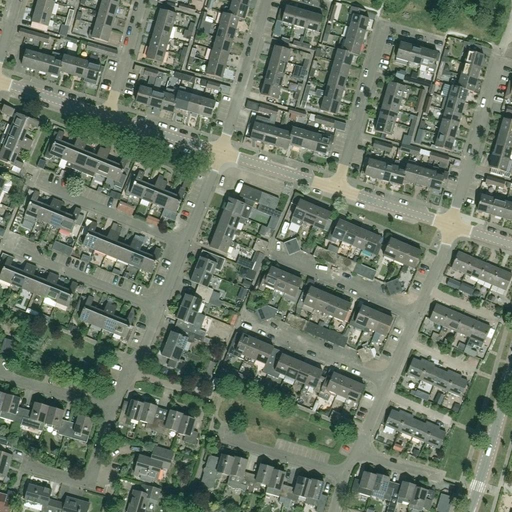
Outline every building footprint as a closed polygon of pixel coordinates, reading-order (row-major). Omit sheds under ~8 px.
[(55,2),(46,0),(38,0),(35,10),(51,15),(55,2)] [(99,13),(115,18),(118,6),(102,1),(99,13)] [(223,13),(228,14),(228,15),(239,18),(244,20),(247,7),(232,3),(230,9),(225,7),(223,13)] [(327,21),(328,21),(333,23),(337,6),(332,5),(327,21)] [(293,26),(298,10),(286,6),(281,22),(293,26)] [(349,27),(365,32),(369,19),(363,18),(365,11),(351,7),(349,15),(352,16),(349,27)] [(51,15),(35,10),(32,23),(47,27),(51,15)] [(157,22),(173,27),(176,15),(161,10),(157,22)] [(306,29),(310,13),(298,10),(293,26),(306,29)] [(95,26),(111,30),(115,18),(99,13),(95,26)] [(220,26),(235,30),(239,18),(228,15),(228,14),(223,13),(220,26)] [(310,13),(306,29),(317,33),(322,17),(310,13)] [(153,34),(169,39),(173,27),(157,22),(153,34)] [(205,34),(207,30),(202,29),(203,26),(199,24),(197,32),(201,34),(201,33),(205,34)] [(111,30),(95,26),(94,32),(90,30),(88,37),(92,38),(92,39),(107,43),(111,30)] [(235,30),(220,26),(216,38),(232,42),(235,30)] [(365,32),(349,27),(346,39),(362,44),(365,32)] [(31,32),(30,39),(42,42),(44,35),(31,32)] [(150,46),(165,51),(169,39),(153,34),(150,46)] [(232,42),(216,38),(213,50),(228,55),(232,42)] [(353,55),(358,56),(362,44),(346,39),(342,51),(342,52),(353,55)] [(400,43),(395,59),(408,62),(412,47),(400,43)] [(92,51),(104,55),(106,48),(94,45),(92,51)] [(165,51),(150,46),(146,59),(162,64),(165,51)] [(271,59),(287,63),(290,51),(274,47),(271,59)] [(420,66),(425,50),(412,47),(408,62),(420,66)] [(198,59),(199,59),(201,54),(196,53),(197,50),(192,48),(190,57),(198,59)] [(209,62),(225,67),(228,55),(213,50),(209,62)] [(334,63),(350,67),(353,55),(342,52),(342,51),(337,50),(334,63)] [(425,50),(420,66),(426,67),(425,72),(434,74),(437,65),(434,64),(435,61),(437,53),(425,50)] [(34,70),(39,54),(27,51),(22,66),(34,70)] [(464,64),(480,68),(483,56),(467,51),(464,64)] [(47,74),(51,58),(39,54),(34,70),(47,74)] [(96,82),(101,66),(95,65),(98,57),(91,55),(89,63),(84,78),(96,82)] [(60,72),(72,75),(76,59),(64,56),(62,61),(63,61),(60,72)] [(193,62),(197,64),(198,59),(190,57),(188,64),(192,66),(193,62)] [(51,58),(47,74),(59,77),(60,72),(63,61),(62,61),(51,58)] [(76,59),(72,75),(84,78),(89,63),(76,59)] [(287,63),(271,59),(267,71),(283,76),(287,63)] [(225,67),(209,62),(205,75),(221,79),(225,67)] [(350,67),(334,63),(330,75),(346,79),(350,67)] [(460,76),(476,80),(480,68),(464,64),(460,76)] [(157,79),(157,78),(158,72),(159,72),(146,68),(144,75),(157,79)] [(449,78),(449,77),(452,78),(453,74),(443,71),(439,70),(436,78),(441,79),(442,76),(449,78)] [(283,76),(267,71),(264,83),(280,88),(283,76)] [(346,79),(330,75),(327,87),(343,91),(346,79)] [(468,91),(473,93),(476,80),(460,76),(457,88),(468,91)] [(208,81),(206,88),(219,91),(220,85),(208,81)] [(280,88),(264,83),(260,96),(276,100),(280,88)] [(385,95),(401,100),(404,88),(389,83),(385,95)] [(148,107),(153,91),(140,87),(136,103),(148,107)] [(174,108),(175,108),(186,111),(191,96),(184,94),(185,89),(180,87),(178,92),(177,97),(178,97),(174,108)] [(317,90),(315,96),(324,99),(339,103),(343,91),(327,87),(325,93),(317,90)] [(464,103),(468,91),(457,88),(452,87),(448,99),(464,103)] [(175,108),(174,108),(178,97),(177,97),(178,92),(166,89),(165,94),(161,110),(173,114),(175,108)] [(425,91),(421,90),(417,104),(421,105),(423,97),(425,91)] [(153,91),(148,107),(161,110),(165,94),(153,91)] [(210,96),(204,95),(203,100),(199,115),(210,118),(215,103),(209,101),(210,96)] [(401,100),(385,95),(382,108),(397,112),(401,100)] [(191,96),(186,111),(199,115),(203,100),(191,96)] [(433,107),(435,102),(431,101),(432,98),(428,97),(425,105),(430,107),(430,106),(433,107)] [(464,103),(448,99),(444,98),(441,110),(445,111),(461,115),(464,103)] [(336,116),(339,103),(324,99),(320,111),(336,116)] [(246,103),(244,109),(256,113),(258,106),(246,103)] [(271,115),(273,108),(260,104),(258,111),(271,115)] [(15,110),(4,105),(1,113),(12,118),(15,110)] [(273,108),(271,115),(277,117),(278,112),(279,113),(280,110),(278,110),(273,108)] [(378,120),(394,124),(397,112),(382,108),(378,120)] [(457,127),(461,115),(445,111),(442,123),(457,127)] [(12,126),(27,132),(29,125),(38,128),(40,123),(17,114),(12,126)] [(322,117),(320,124),(333,128),(335,121),(322,117),(322,118),(322,117)] [(500,131),(511,134),(511,118),(509,118),(508,120),(503,119),(500,131)] [(394,124),(378,120),(375,132),(391,136),(394,124)] [(427,130),(428,126),(424,126),(425,122),(421,121),(418,130),(419,130),(423,131),(423,129),(427,130)] [(273,129),(274,125),(268,123),(267,127),(263,143),(275,146),(279,131),(273,129)] [(438,135),(454,140),(457,127),(442,123),(438,135)] [(263,143),(267,127),(255,124),(250,139),(263,143)] [(7,137),(31,147),(33,142),(24,138),(27,132),(12,126),(7,137)] [(305,132),(293,129),(291,134),(292,134),(289,144),(301,148),(305,132)] [(61,159),(67,145),(61,142),(64,133),(59,131),(56,139),(52,137),(44,158),(49,160),(54,156),(61,159)] [(279,131),(275,146),(288,150),(289,144),(292,134),(291,134),(279,131)] [(318,131),(317,136),(313,151),(325,154),(326,151),(329,152),(334,137),(330,136),(329,139),(323,137),(324,133),(318,131)] [(511,134),(500,131),(496,143),(511,147),(511,134)] [(305,132),(301,148),(313,151),(317,136),(305,132)] [(454,140),(438,135),(435,147),(450,152),(454,140)] [(29,151),(31,147),(7,137),(3,148),(17,154),(21,156),(24,149),(29,151)] [(71,169),(82,140),(77,139),(74,147),(67,145),(61,159),(67,162),(65,167),(71,169)] [(82,173),(90,154),(83,151),(87,142),(82,140),(71,169),(82,173)] [(375,141),(374,142),(373,147),(385,151),(387,144),(375,141)] [(511,148),(511,147),(496,143),(493,155),(509,160),(511,148)] [(402,144),(400,148),(400,151),(410,154),(412,147),(402,144)] [(419,157),(421,149),(413,147),(412,147),(410,154),(411,154),(410,154),(419,157)] [(17,154),(3,148),(0,154),(0,160),(21,170),(24,165),(15,161),(17,154)] [(95,173),(105,150),(100,148),(97,157),(90,154),(82,173),(93,178),(95,173)] [(105,150),(95,173),(107,178),(113,163),(106,161),(110,152),(105,150)] [(437,154),(435,160),(447,164),(449,158),(437,154)] [(509,160),(493,155),(489,168),(505,173),(509,160)] [(113,163),(107,178),(114,181),(115,186),(121,189),(126,176),(122,174),(128,159),(123,157),(119,166),(113,163)] [(377,179),(381,164),(369,160),(364,176),(377,179)] [(393,167),(389,183),(401,186),(403,181),(405,170),(397,168),(399,162),(395,161),(393,167)] [(415,185),(419,169),(413,167),(415,163),(408,161),(405,170),(403,181),(415,185)] [(389,183),(393,167),(381,164),(377,179),(389,183)] [(439,192),(440,188),(443,189),(447,174),(444,173),(443,176),(436,174),(438,169),(433,168),(431,173),(427,188),(439,192)] [(419,169),(415,185),(427,188),(431,173),(419,169)] [(128,197),(130,195),(141,200),(147,185),(141,182),(144,173),(139,171),(137,176),(133,175),(125,193),(125,196),(128,197)] [(476,176),(474,183),(484,185),(485,178),(476,176)] [(12,183),(11,182),(0,177),(0,190),(2,192),(7,194),(12,183)] [(485,183),(498,186),(500,180),(487,177),(485,183)] [(153,204),(162,181),(158,179),(154,188),(147,185),(141,200),(153,204)] [(162,181),(153,204),(164,209),(170,194),(164,191),(167,183),(162,181)] [(245,199),(250,188),(244,185),(239,197),(245,199)] [(170,194),(164,209),(176,214),(186,190),(180,188),(177,197),(170,194)] [(251,201),(256,190),(250,188),(245,199),(251,201)] [(258,204),(262,193),(256,190),(251,201),(258,204)] [(23,206),(28,208),(23,219),(35,224),(37,220),(43,205),(36,202),(40,193),(35,191),(31,201),(26,198),(23,206)] [(264,206),(268,195),(262,193),(258,204),(259,204),(264,206)] [(269,208),(274,197),(268,195),(264,206),(269,208)] [(490,215),(494,199),(481,196),(477,212),(490,215)] [(274,197),(269,208),(274,210),(275,210),(279,199),(274,197)] [(48,224),(58,201),(53,199),(50,208),(43,205),(37,220),(48,224)] [(224,211),(245,219),(248,220),(252,208),(229,199),(224,211)] [(502,219),(506,203),(494,199),(490,215),(502,219)] [(291,222),(302,227),(304,222),(311,204),(301,200),(291,222)] [(60,229),(66,214),(59,211),(63,203),(58,201),(48,224),(60,229)] [(511,204),(506,203),(502,219),(511,221),(511,204)] [(269,208),(264,206),(259,204),(257,211),(272,217),(274,210),(269,208)] [(304,222),(314,226),(321,209),(311,204),(304,222)] [(66,214),(60,229),(71,234),(81,210),(76,208),(72,217),(66,214)] [(318,228),(324,231),(331,213),(321,209),(314,226),(312,229),(316,231),(318,228)] [(219,223),(236,230),(239,223),(243,224),(245,219),(224,211),(219,223)] [(159,221),(148,216),(145,222),(157,227),(159,221)] [(335,243),(337,239),(343,241),(350,225),(340,220),(336,230),(332,228),(327,240),(335,243)] [(94,251),(100,236),(94,233),(97,224),(92,222),(83,246),(94,251)] [(241,231),(236,230),(219,223),(214,235),(231,242),(234,235),(239,237),(241,231)] [(353,246),(360,229),(350,225),(343,241),(341,246),(345,248),(347,243),(353,246)] [(262,226),(259,234),(264,236),(267,228),(262,226)] [(360,229),(353,246),(363,250),(370,233),(360,229)] [(106,255),(115,232),(111,230),(107,239),(100,236),(94,251),(106,255)] [(117,260),(123,245),(116,242),(120,234),(115,232),(106,255),(117,260)] [(374,254),(378,256),(383,245),(378,243),(381,238),(370,233),(363,250),(373,254),(374,254)] [(237,244),(231,242),(214,235),(210,248),(226,254),(229,247),(235,249),(237,244)] [(290,241),(291,241),(295,253),(301,250),(296,238),(290,241)] [(129,264),(138,241),(133,239),(130,248),(123,245),(117,260),(129,264)] [(395,260),(402,243),(392,239),(384,256),(395,260)] [(138,241),(129,264),(140,269),(146,254),(139,252),(143,243),(138,241)] [(291,241),(290,241),(284,243),(289,255),(295,253),(291,241)] [(52,249),(64,254),(67,247),(73,249),(67,246),(55,242),(52,249)] [(264,255),(267,247),(255,243),(253,250),(264,255)] [(402,243),(395,260),(404,264),(401,272),(412,247),(402,243)] [(324,260),(328,251),(317,246),(313,256),(324,260)] [(405,274),(409,266),(414,269),(422,252),(412,247),(401,272),(405,274)] [(146,254),(140,269),(152,274),(161,250),(156,248),(153,257),(146,254)] [(333,264),(338,255),(328,251),(324,260),(333,264)] [(466,274),(473,258),(459,253),(453,268),(466,274)] [(195,270),(212,276),(215,269),(220,271),(225,260),(211,254),(208,261),(200,257),(195,270)] [(344,268),(347,259),(338,255),(333,264),(343,269),(344,268)] [(0,271),(2,273),(0,277),(0,280),(11,284),(17,270),(10,267),(14,258),(9,256),(5,265),(0,262),(0,271)] [(236,264),(251,270),(254,263),(239,257),(236,264)] [(479,280),(486,264),(473,258),(466,274),(479,280)] [(347,259),(344,268),(343,269),(353,273),(358,263),(347,259)] [(358,263),(353,273),(363,277),(367,267),(358,263)] [(32,266),(27,264),(23,272),(17,270),(11,284),(22,289),(32,266)] [(486,264),(479,280),(492,285),(499,270),(486,264)] [(36,267),(32,266),(22,289),(34,294),(39,279),(33,276),(36,267)] [(373,281),(377,271),(367,267),(363,277),(373,281)] [(272,297),(283,272),(272,268),(268,278),(264,276),(259,290),(263,292),(266,285),(274,289),(271,296),(272,297)] [(196,292),(210,297),(212,293),(213,290),(208,288),(212,276),(195,270),(190,282),(199,285),(196,292)] [(511,275),(499,270),(492,285),(506,291),(511,277),(511,275)] [(285,293),(293,276),(283,272),(272,297),(276,298),(277,296),(282,298),(284,293),(285,293)] [(45,298),(54,275),(50,273),(46,282),(39,279),(34,294),(45,298)] [(56,303),(62,288),(56,286),(59,277),(54,275),(45,298),(56,303)] [(303,281),(293,276),(285,293),(284,297),(298,303),(303,292),(299,290),(303,281)] [(461,283),(449,278),(447,285),(458,290),(461,283)] [(392,281),(393,283),(397,293),(402,291),(397,279),(392,281)] [(386,284),(391,296),(397,293),(393,283),(392,281),(386,284)] [(62,288),(56,303),(68,308),(78,284),(73,282),(69,291),(62,288)] [(314,309),(322,291),(312,287),(308,295),(303,293),(298,306),(303,308),(305,305),(314,309)] [(236,300),(242,303),(247,292),(241,289),(236,300)] [(324,313),(331,296),(322,291),(314,309),(324,313)] [(208,304),(210,297),(196,292),(194,298),(185,295),(180,307),(198,314),(203,302),(208,304)] [(91,325),(97,310),(90,307),(94,298),(89,296),(88,298),(83,310),(79,320),(91,325)] [(331,296),(324,313),(334,317),(342,300),(331,296)] [(210,297),(208,304),(214,306),(217,300),(210,297)] [(333,321),(341,325),(343,321),(345,322),(352,305),(342,300),(334,317),(333,321)] [(102,329),(112,306),(107,304),(103,313),(97,310),(91,325),(102,329)] [(444,326),(450,310),(437,304),(431,321),(444,326)] [(112,306),(102,329),(114,334),(120,319),(113,316),(117,308),(112,306)] [(262,308),(267,320),(272,318),(273,318),(277,310),(267,306),(262,308)] [(359,328),(360,326),(360,325),(366,327),(373,310),(363,306),(358,318),(352,316),(349,323),(359,328)] [(198,314),(180,307),(176,319),(184,322),(182,329),(204,338),(206,333),(200,330),(203,323),(195,320),(198,314)] [(255,311),(260,323),(267,320),(262,308),(255,311)] [(368,333),(370,329),(375,332),(376,332),(383,315),(373,310),(366,327),(366,328),(364,331),(368,333)] [(446,333),(448,328),(457,332),(464,316),(450,310),(444,326),(442,331),(446,333)] [(121,342),(127,344),(134,327),(131,326),(135,315),(130,313),(126,322),(120,319),(114,334),(121,337),(121,342)] [(289,313),(284,323),(295,327),(299,318),(289,313)] [(378,338),(380,334),(386,336),(393,319),(383,315),(376,332),(375,332),(373,336),(378,338)] [(467,344),(477,321),(464,316),(457,332),(470,337),(467,344)] [(305,331),(309,322),(299,318),(295,327),(305,331)] [(473,339),(484,343),(491,327),(477,321),(467,344),(470,345),(473,339)] [(315,336),(319,326),(309,322),(305,331),(315,336)] [(319,326),(315,336),(325,340),(329,330),(319,326)] [(166,344),(183,351),(187,342),(192,344),(194,339),(202,342),(204,338),(182,329),(179,335),(171,332),(166,344)] [(329,330),(325,340),(335,344),(339,335),(329,330)] [(244,361),(253,340),(243,335),(240,342),(234,340),(228,354),(244,361)] [(339,335),(335,344),(344,348),(348,339),(339,335)] [(0,353),(12,357),(16,342),(4,339),(0,353)] [(256,361),(263,345),(263,344),(253,340),(244,361),(243,363),(253,367),(255,360),(256,361)] [(183,351),(166,344),(161,356),(170,360),(167,366),(181,371),(185,362),(180,360),(183,351)] [(268,375),(274,360),(269,358),(274,348),(263,344),(263,345),(256,361),(265,365),(262,372),(268,375)] [(467,354),(469,355),(471,350),(472,348),(467,345),(464,353),(467,354)] [(363,348),(364,349),(368,360),(374,358),(369,346),(363,348)] [(387,358),(390,349),(384,347),(381,356),(387,358)] [(357,351),(362,363),(368,360),(364,349),(363,348),(357,351)] [(274,360),(268,375),(277,379),(280,374),(285,376),(293,359),(282,355),(279,362),(274,360)] [(421,380),(429,362),(423,359),(422,362),(415,358),(408,375),(421,380)] [(207,359),(203,369),(201,373),(204,374),(210,377),(216,363),(207,359)] [(293,359),(285,376),(295,381),(303,364),(293,359)] [(429,362),(421,380),(435,386),(441,370),(435,367),(436,365),(429,362)] [(303,364),(295,381),(305,385),(312,368),(303,364)] [(307,392),(309,387),(314,389),(313,391),(319,394),(326,378),(321,376),(323,372),(312,368),(305,385),(303,390),(307,392)] [(231,370),(229,375),(236,379),(239,373),(231,370)] [(441,370),(435,386),(448,392),(455,373),(449,371),(448,373),(441,370)] [(319,394),(324,396),(329,398),(331,393),(337,395),(344,378),(334,374),(334,373),(329,371),(326,378),(319,394)] [(243,382),(246,376),(239,373),(236,379),(243,382)] [(455,373),(448,392),(461,398),(468,381),(461,378),(462,376),(455,373)] [(344,378),(337,395),(346,399),(344,403),(345,404),(354,382),(344,378)] [(351,401),(357,404),(364,387),(354,382),(345,404),(349,405),(351,401)] [(282,392),(279,397),(287,400),(289,395),(288,394),(290,391),(285,389),(283,392),(282,392)] [(6,395),(0,415),(0,417),(14,422),(21,424),(25,411),(18,409),(21,399),(6,395)] [(294,403),(296,398),(289,395),(287,400),(294,403)] [(140,421),(144,404),(133,401),(129,412),(122,410),(119,422),(130,426),(132,420),(140,422),(140,421)] [(25,411),(21,424),(29,426),(30,420),(45,424),(50,407),(35,403),(32,413),(25,411)] [(144,404),(140,421),(148,423),(146,429),(157,432),(161,420),(154,418),(158,407),(144,403),(144,404)] [(53,430),(58,431),(57,434),(65,437),(69,423),(62,421),(64,412),(50,407),(45,424),(54,427),(53,430)] [(400,431),(407,413),(402,411),(401,413),(393,410),(386,426),(400,431)] [(178,432),(184,416),(184,415),(171,411),(168,422),(161,420),(157,432),(169,436),(171,429),(178,432)] [(336,421),(338,415),(340,416),(340,415),(332,412),(329,418),(336,421)] [(407,413),(400,431),(413,437),(420,421),(413,418),(414,416),(407,413)] [(338,415),(336,421),(347,426),(350,420),(340,415),(340,416),(338,415)] [(69,423),(65,437),(87,443),(93,420),(78,416),(76,425),(69,423)] [(184,416),(178,432),(177,433),(186,436),(184,442),(195,445),(199,433),(192,430),(196,420),(184,416)] [(426,443),(434,425),(428,422),(427,424),(420,421),(413,437),(426,443)] [(434,425),(426,443),(440,449),(447,433),(439,430),(440,427),(434,425)] [(0,476),(6,478),(13,455),(5,453),(7,446),(0,443),(0,476)] [(174,452),(162,448),(155,447),(155,448),(152,459),(141,456),(135,474),(142,476),(141,480),(154,483),(155,479),(158,480),(162,467),(169,469),(174,453),(174,452)] [(421,456),(436,463),(440,454),(425,447),(421,456)] [(222,473),(230,476),(235,459),(223,455),(219,466),(217,465),(216,463),(211,462),(209,463),(208,462),(201,486),(210,489),(213,488),(215,479),(218,480),(220,479),(222,473)] [(230,476),(227,486),(233,489),(239,489),(239,488),(245,492),(247,486),(248,486),(251,474),(245,472),(248,461),(236,457),(235,459),(230,476)] [(269,486),(274,470),(274,469),(261,465),(258,476),(251,474),(248,486),(246,491),(253,493),(255,488),(260,490),(262,484),(269,486)] [(286,499),(290,487),(282,485),(286,473),(274,470),(269,486),(267,493),(280,497),(285,498),(286,499)] [(358,494),(358,493),(371,497),(372,493),(371,493),(376,477),(364,473),(361,481),(355,479),(351,492),(358,494)] [(383,499),(387,501),(390,501),(394,489),(387,487),(389,479),(377,475),(376,477),(371,493),(372,493),(384,497),(383,499)] [(290,487),(286,499),(298,502),(300,496),(307,499),(312,481),(300,477),(296,489),(290,487)] [(317,511),(323,511),(328,497),(321,495),(325,483),(313,480),(312,481),(307,499),(305,503),(318,507),(317,511)] [(411,501),(415,488),(416,487),(403,483),(400,491),(394,489),(390,501),(386,511),(394,511),(397,503),(402,505),(402,502),(410,504),(411,501)] [(54,511),(58,501),(50,499),(53,490),(30,484),(25,500),(44,505),(41,511),(54,511)] [(158,500),(161,490),(142,485),(140,492),(136,491),(129,511),(145,511),(149,498),(158,500)] [(410,504),(409,504),(408,508),(421,511),(422,508),(429,510),(432,502),(425,500),(427,491),(415,488),(411,501),(410,504)] [(11,511),(14,503),(6,501),(8,495),(0,492),(0,511),(1,511),(11,511)] [(446,508),(449,498),(442,495),(439,505),(446,508)] [(58,501),(54,511),(88,511),(90,504),(67,497),(66,503),(58,501)]
